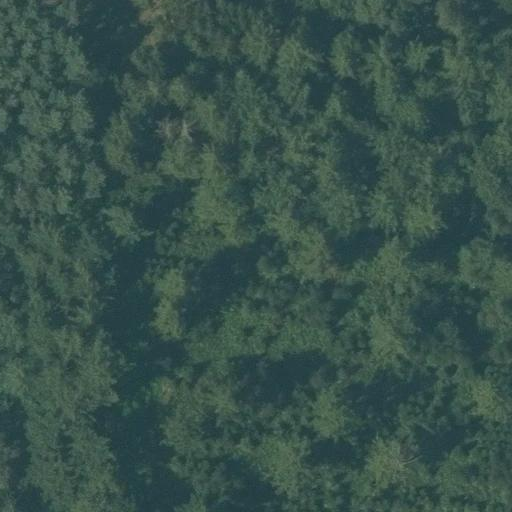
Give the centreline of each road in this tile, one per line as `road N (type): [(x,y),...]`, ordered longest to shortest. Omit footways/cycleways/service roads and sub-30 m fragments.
road 1 (track): [(86,0),(102,251),(132,511)]
road 2 (track): [(253,0),(511,94)]
